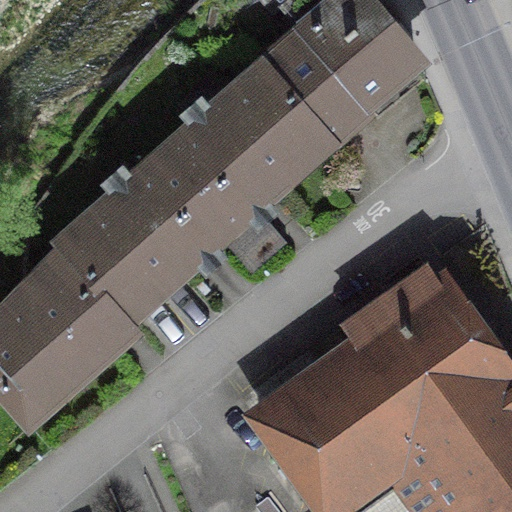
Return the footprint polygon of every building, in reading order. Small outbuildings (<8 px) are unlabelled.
[(395,17),(381,0),(289,0),(281,7),(302,31),(268,60),(338,141),(374,110),(366,101),(416,60),(386,25),(395,17)] [(268,60),(266,59),(212,106),(215,110),(193,128),(190,125),(54,244),(60,250),(126,324),(126,326),(133,334),(138,330),(130,322),(338,141),(268,60)] [(126,326),(126,324),(60,250),(0,312),(0,391),(29,425),(133,334),(126,326)] [(384,296),(382,294),(367,305),(368,308),(343,326),(360,349),(260,422),(324,511),(349,493),(508,378),(427,265),(384,296)] [(511,511),(511,383),(508,378),(349,493),(362,510),(358,511),(511,511)]
